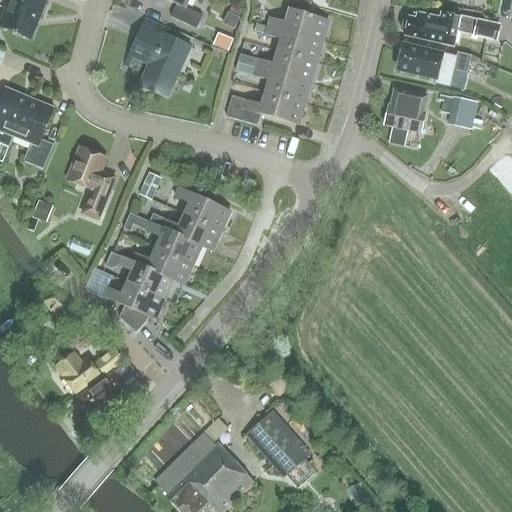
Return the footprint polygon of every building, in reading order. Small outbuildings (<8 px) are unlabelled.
[(40,0),(9,0),(0,23),(0,27),(30,40),(46,2),(40,0)] [(185,9),(188,0),(164,0),(176,5),(170,18),(196,30),(202,17),(185,9)] [(230,6),(227,13),(239,19),(242,11),(230,6)] [(270,19),(267,27),(322,43),(328,22),(288,11),(285,23),(270,19)] [(500,26),(476,21),(458,17),(458,18),(441,14),(440,19),(417,14),(416,20),(408,18),(407,21),(407,20),(403,22),(401,30),(404,34),(405,34),(404,36),(453,47),(456,32),(496,42),(500,26)] [(147,19),(142,30),(130,56),(149,65),(140,86),(166,98),(189,48),(163,36),(167,28),(147,19)] [(267,27),(256,24),(253,33),(265,36),(280,40),(276,52),(316,64),(322,43),(267,27)] [(217,34),(212,46),(227,53),(232,40),(217,34)] [(455,64),(456,58),(403,45),(397,72),(435,81),(438,67),(453,71),(455,64)] [(316,64),(276,52),(273,65),(258,60),(255,69),(310,84),(316,64)] [(470,56),(457,53),(456,58),(455,64),(453,71),(466,74),(470,56)] [(246,66),(255,69),(258,60),(240,55),(237,63),(246,66)] [(254,73),(255,69),(246,66),(237,63),(235,72),(244,75),(253,77),(254,73)] [(310,84),(255,69),(254,73),(253,77),(268,82),(265,93),(304,105),(310,84)] [(29,99),(5,89),(0,101),(0,145),(9,149),(13,137),(29,99)] [(429,98),(416,95),(394,91),(391,107),(389,106),(384,126),(420,134),(425,114),(429,98)] [(260,115),(298,126),(304,105),(265,93),(261,106),(232,97),(226,118),(257,127),(260,115)] [(477,104),(453,98),(447,123),(479,130),(481,121),(474,119),(477,104)] [(54,109),(29,99),(13,137),(30,144),(23,163),(43,171),(53,145),(41,140),(54,109)] [(496,117),(489,113),(487,117),(494,121),(496,117)] [(106,159),(80,148),(67,181),(92,192),(83,214),(97,219),(113,178),(100,173),(106,159)] [(161,179),(149,173),(139,195),(151,201),(161,179)] [(188,204),(183,216),(221,233),(230,212),(178,189),(174,197),(188,204)] [(49,206),(37,201),(29,220),(42,225),(49,206)] [(153,215),(149,224),(160,229),(174,235),(201,247),(201,248),(212,253),(221,233),(183,216),(178,227),(164,221),(153,215)] [(160,229),(149,224),(146,232),(160,238),(155,250),(192,267),(201,248),(201,247),(174,235),(160,229)] [(192,267),(155,250),(149,261),(135,255),(131,263),(146,269),(172,281),(172,282),(183,287),(192,267)] [(164,301),(172,282),(172,281),(146,269),(131,263),(121,258),(117,266),(131,272),(126,284),(164,301)] [(106,289),(103,297),(124,307),(119,319),(135,334),(145,323),(148,318),(155,321),(164,301),(126,284),(121,295),(106,289)] [(65,294),(57,287),(45,298),(46,304),(49,312),(56,317),(66,322),(77,311),(73,302),(65,294)] [(105,378),(123,364),(113,350),(95,364),(96,365),(93,367),(87,359),(81,363),(74,353),(55,368),(62,378),(76,396),(103,375),(105,378)] [(128,362),(114,373),(78,399),(93,418),(129,392),(127,390),(141,379),(128,362)] [(283,478),(306,457),(269,416),(246,436),(283,478)] [(77,435),(84,450),(103,433),(95,424),(88,424),(77,435)] [(220,511),(252,482),(246,476),(217,446),(216,447),(204,434),(154,483),(167,496),(166,496),(181,511),(208,511),(213,507),(217,511),(220,511)]
